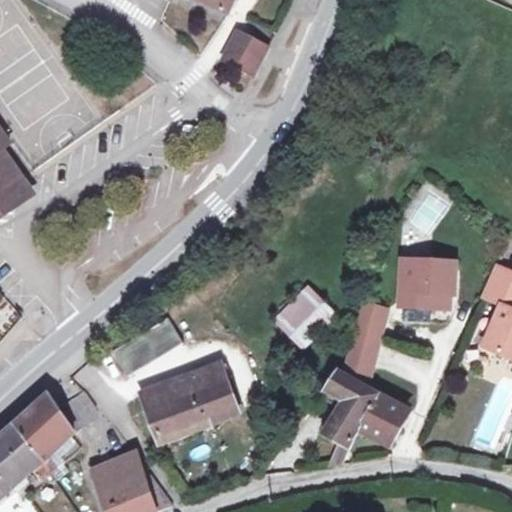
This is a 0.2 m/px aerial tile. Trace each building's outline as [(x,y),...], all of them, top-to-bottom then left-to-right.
[(199,0),(229,13),(235,0),(199,0)] [(229,45),(260,63),(268,48),(236,31),(229,45)] [(260,63),(229,45),(222,59),(253,76),(260,63)] [(0,218),(9,211),(14,201),(12,193),(0,174),(0,154),(2,153),(12,146),(0,128),(0,218)] [(32,195),(2,153),(0,154),(0,174),(12,193),(14,201),(9,211),(32,195)] [(455,293),(456,261),(404,258),(403,318),(430,319),(431,306),(448,306),(449,292),(455,293)] [(511,270),(498,264),(484,294),(504,304),(485,344),(511,357),(511,270)] [(280,322),(305,345),(333,316),(307,290),(296,301),(298,303),(280,322)] [(384,306),(361,301),(355,331),(379,336),(384,306)] [(297,375),(291,358),(274,364),(280,380),(297,375)] [(347,363),(341,372),(369,388),(370,380),(374,365),(349,360),(347,363)] [(194,396),(227,383),(220,363),(187,376),(188,380),(194,396)] [(369,388),(341,372),(329,389),(348,401),(329,436),(346,444),(334,466),(342,465),(360,430),(380,394),(369,388)] [(188,380),(143,397),(159,439),(238,411),(227,383),(194,396),(188,380)] [(373,381),(369,388),(380,394),(383,387),(373,381)] [(407,410),(380,394),(360,430),(391,447),(401,430),(397,428),(407,410)] [(53,465),(47,456),(93,417),(74,396),(60,409),(49,395),(16,425),(47,470),(53,465)] [(407,410),(397,428),(401,430),(411,412),(407,410)] [(16,425),(0,438),(0,440),(26,474),(35,467),(41,475),(47,470),(16,425)] [(0,440),(0,495),(26,474),(0,440)] [(135,455),(97,471),(117,511),(157,511),(158,511),(171,507),(135,455)]
